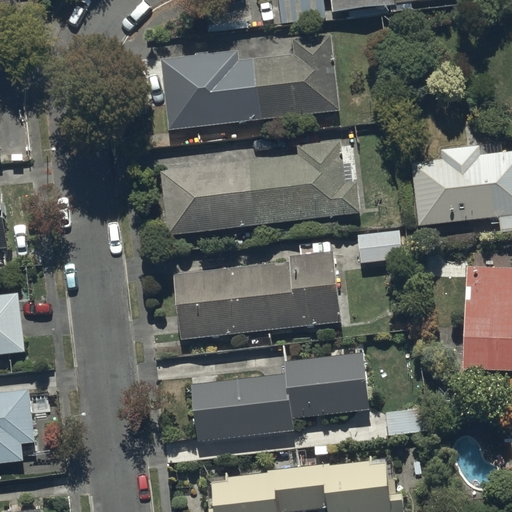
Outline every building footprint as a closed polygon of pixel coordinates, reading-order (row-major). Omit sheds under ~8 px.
[(0,0),(0,48),(13,47),(11,0),(0,0)] [(325,20),(323,0),(280,0),(283,25),(325,20)] [(332,0),(334,13),(440,0),(332,0)] [(239,52),(162,61),(170,131),(341,112),(333,36),(293,40),(295,56),(240,62),(239,52)] [(299,156),(250,161),(258,226),(361,213),(357,184),(346,185),(341,142),(298,147),(299,156)] [(443,160),(412,164),(420,228),(501,218),(502,231),(511,230),(511,152),(482,156),(480,147),(442,152),(443,160)] [(169,236),(258,226),(250,161),(162,172),(169,236)] [(0,250),(8,250),(3,194),(0,194),(0,250)] [(400,231),(359,235),(362,265),(404,260),(400,231)] [(175,275),(182,340),(342,323),(334,252),(287,257),(288,263),(175,275)] [(511,267),(469,267),(466,371),(511,372),(511,267)] [(0,355),(25,353),(18,294),(1,295),(1,290),(0,290),(0,355)] [(288,376),(194,384),(199,441),(294,433),(292,419),(370,412),(365,354),(286,360),(288,376)] [(0,464),(24,462),(23,444),(36,443),(30,392),(0,394),(0,464)] [(423,411),(387,413),(388,435),(424,434),(423,411)] [(208,476),(211,511),(296,511),(328,509),(328,511),(406,511),(405,494),(396,495),(393,459),(208,476)]
